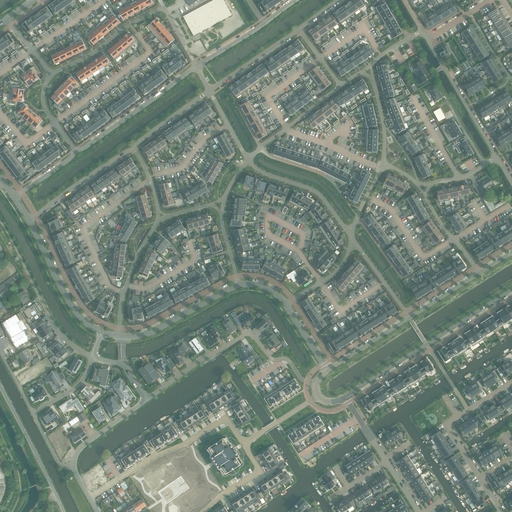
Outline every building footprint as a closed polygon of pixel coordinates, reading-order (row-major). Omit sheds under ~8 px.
[(60,11),(61,12),(65,8),(65,7),(59,0),(57,0),(56,1),(55,2),(55,1),(55,2),(54,2),(60,11)] [(59,0),(65,7),(65,8),(66,8),(65,7),(69,4),(70,5),(69,4),(66,0),(59,0)] [(141,10),(135,0),(136,1),(130,4),(135,13),(141,10)] [(135,0),(141,10),(147,7),(143,0),(135,0)] [(207,29),(232,15),(223,0),(214,0),(206,4),(196,10),(183,17),(187,23),(190,30),(193,36),(200,33),(202,31),(205,30),(207,29)] [(262,0),(263,1),(269,10),(273,7),(268,0),(262,0)] [(359,10),(352,0),(352,1),(348,4),(355,14),(355,13),(359,10)] [(364,6),(359,0),(353,0),(352,0),(359,10),(364,6)] [(263,1),(258,4),(264,13),(269,10),(263,1)] [(456,11),(450,1),(445,4),(452,14),(456,11)] [(60,11),(54,2),(53,3),(53,2),(53,3),(52,4),(49,6),(55,14),(56,15),(61,12),(60,11)] [(378,14),(388,8),(385,3),(375,9),(378,14)] [(124,7),(129,17),(135,13),(130,4),(124,7)] [(355,14),(348,4),(347,4),(348,4),(343,7),(350,17),(355,14)] [(452,14),(445,4),(441,7),(447,17),(452,14)] [(129,17),(124,7),(117,11),(123,20),(129,17)] [(350,17),(343,7),(339,10),(338,10),(346,21),(350,17)] [(447,17),(441,7),(436,10),(442,20),(447,17)] [(42,11),(47,19),(52,16),(46,8),(43,10),(42,10),(42,11)] [(381,19),(391,13),(388,8),(378,14),(381,19)] [(489,20),(500,14),(497,9),(486,15),(489,20)] [(346,21),(338,10),(334,14),(341,24),(346,21)] [(442,20),(436,10),(432,12),(438,23),(442,20)] [(37,14),(43,23),(47,19),(42,11),(41,12),(41,11),(40,11),(41,12),(40,12),(37,14)] [(438,23),(432,12),(427,15),(433,25),(438,23)] [(107,18),(114,27),(120,22),(112,13),(107,18)] [(384,24),(394,18),(393,18),(391,14),(391,13),(381,19),(384,24)] [(32,18),(38,26),(43,23),(37,14),(34,16),(33,17),(32,18)] [(492,25),(503,19),(500,14),(489,20),(489,21),(490,20),(493,24),(492,25)] [(433,25),(427,15),(422,18),(429,28),(433,25)] [(338,24),(332,16),(327,19),(333,28),(338,24)] [(38,26),(32,18),(31,18),(30,19),(28,21),(28,20),(27,21),(33,29),(34,30),(33,29),(38,26)] [(101,22),(109,32),(114,27),(107,18),(101,22)] [(387,29),(397,23),(396,23),(394,18),(384,24),(387,29)] [(152,32),(161,24),(156,19),(147,26),(152,32)] [(333,28),(327,19),(323,22),(329,32),(334,29),(333,28)] [(495,30),(506,23),(503,19),(492,25),(495,30)] [(27,21),(26,21),(25,22),(22,24),(24,26),(23,27),(26,30),(26,29),(28,33),(29,34),(34,30),(33,29),(27,21)] [(96,27),(104,36),(109,32),(101,22),(96,27)] [(329,32),(323,22),(323,23),(318,26),(325,35),(329,32)] [(389,34),(399,28),(397,23),(387,29),(388,29),(390,33),(389,34)] [(498,35),(509,28),(506,23),(495,30),(498,35)] [(161,24),(152,32),(156,37),(165,29),(161,24)] [(325,35),(318,26),(314,29),(314,28),(314,29),(321,39),(320,37),(324,34),(325,35)] [(91,31),(99,40),(104,36),(96,27),(91,31)] [(398,36),(402,33),(399,28),(389,34),(392,39),(398,36)] [(462,33),(465,37),(473,32),(470,28),(462,33)] [(511,33),(509,28),(498,35),(501,40),(511,33)] [(165,29),(156,37),(161,42),(170,34),(165,29)] [(321,39),(314,29),(309,32),(317,42),(321,39)] [(99,40),(91,31),(85,36),(93,45),(99,40)] [(465,37),(464,38),(467,43),(468,42),(476,37),(473,32),(465,37)] [(129,45),(131,47),(137,42),(135,40),(129,33),(123,38),(129,45)] [(511,39),(511,33),(501,40),(504,45),(511,39)] [(9,46),(11,48),(15,44),(14,43),(12,39),(10,36),(8,34),(5,36),(4,37),(3,37),(9,46)] [(170,34),(161,42),(166,48),(175,40),(170,34)] [(0,41),(5,49),(5,50),(10,47),(10,48),(11,48),(9,46),(3,37),(3,38),(2,38),(2,39),(0,39),(0,41)] [(468,42),(471,47),(479,42),(476,37),(468,42)] [(75,42),(80,52),(86,49),(81,38),(75,42)] [(124,50),(126,51),(131,47),(129,45),(123,38),(118,42),(124,50)] [(305,50),(298,41),(293,44),(300,53),(305,50)] [(70,47),(74,55),(80,52),(75,42),(74,42),(76,44),(70,47)] [(119,54),(121,56),(126,51),(124,50),(118,42),(113,47),(119,54)] [(471,47),(474,51),(482,46),(479,42),(471,47)] [(300,53),(293,44),(289,47),(294,56),(299,53),(300,54),(300,53)] [(371,51),(366,45),(361,48),(368,58),(373,54),(372,54),(371,51)] [(444,46),(437,51),(442,57),(443,57),(444,59),(450,55),(448,53),(451,52),(446,45),(444,47),(444,46)] [(474,51),(473,52),(476,56),(477,56),(485,51),(482,46),(474,51)] [(74,55),(70,47),(63,50),(68,58),(74,55)] [(119,54),(113,47),(108,52),(114,59),(115,61),(121,56),(119,54)] [(294,56),(289,47),(288,47),(288,48),(284,51),(284,50),(284,51),(291,61),(290,59),(294,56)] [(368,58),(361,48),(362,49),(358,52),(364,61),(368,58)] [(57,53),(61,61),(68,58),(63,50),(57,53)] [(291,61),(284,51),(279,54),(286,64),(291,61)] [(477,56),(480,61),(488,55),(485,51),(477,56)] [(364,61),(358,52),(353,55),(359,64),(360,64),(364,61)] [(61,61),(57,53),(51,56),(55,65),(61,61)] [(177,58),(182,66),(183,65),(183,66),(183,65),(187,62),(185,60),(186,60),(185,59),(184,57),(183,57),(181,55),(180,53),(175,56),(177,58)] [(286,64),(279,54),(275,57),(282,67),(286,64)] [(104,66),(105,68),(111,64),(110,62),(105,55),(99,58),(104,66)] [(359,64),(353,55),(354,56),(350,59),(355,67),(359,64)] [(172,61),(178,69),(181,66),(182,67),(182,66),(177,58),(175,56),(176,58),(172,61),(172,60),(172,61)] [(282,67),(275,57),(274,57),(270,60),(277,71),(282,67)] [(93,62),(98,70),(104,67),(105,69),(105,68),(104,66),(99,58),(93,62)] [(355,67),(350,59),(345,62),(344,60),(351,70),(355,67)] [(490,59),(482,64),(485,69),(493,64),(490,59)] [(168,64),(174,72),(175,72),(174,71),(178,69),(172,61),(172,60),(167,63),(168,64)] [(277,71),(270,60),(270,61),(265,64),(272,73),(276,70),(277,71)] [(351,70),(344,60),(339,63),(346,73),(351,70)] [(427,73),(423,66),(420,61),(413,65),(420,77),(416,79),(419,85),(426,81),(423,75),(427,73)] [(87,66),(92,74),(98,70),(93,62),(87,66)] [(168,64),(167,63),(167,64),(168,65),(163,68),(169,75),(173,73),(174,72),(168,64)] [(346,73),(339,63),(341,65),(336,68),(338,71),(340,74),(342,76),(346,73)] [(388,70),(386,64),(377,67),(378,72),(388,70)] [(493,64),(485,69),(488,74),(496,68),(493,64)] [(268,73),(262,65),(257,68),(264,77),(263,76),(268,73)] [(81,70),(87,78),(92,74),(87,66),(81,70)] [(26,72),(33,82),(38,79),(35,74),(37,72),(33,67),(26,72)] [(311,78),(320,71),(317,67),(308,74),(311,78)] [(264,77),(257,68),(253,71),(260,82),(260,81),(259,80),(264,77)] [(496,68),(488,74),(491,78),(499,73),(496,68)] [(157,74),(162,82),(163,81),(167,78),(161,71),(160,69),(155,72),(157,74)] [(87,78),(81,70),(76,74),(81,82),(87,78)] [(260,82),(253,71),(252,71),(248,75),(254,83),(255,85),(260,82)] [(315,82),(324,75),(320,71),(321,71),(320,71),(311,78),(315,82)] [(33,82),(26,72),(26,73),(22,77),(21,76),(18,78),(22,83),(23,83),(22,83),(25,81),(28,86),(33,82)] [(152,77),(158,85),(159,84),(159,85),(159,84),(162,82),(157,74),(155,72),(156,74),(152,77),(151,75),(152,77)] [(499,73),(491,78),(494,83),(502,78),(499,73)] [(254,83),(248,75),(248,74),(248,75),(243,78),(251,88),(255,85),(254,83)] [(148,80),(154,88),(157,86),(157,85),(158,85),(152,77),(151,75),(146,79),(148,80)] [(318,87),(327,80),(324,76),(324,75),(315,82),(318,87)] [(473,78),(479,88),(484,85),(477,75),(473,78)] [(74,88),(75,89),(79,84),(78,84),(71,76),(67,81),(74,88)] [(251,88),(243,78),(239,81),(246,91),(251,88)] [(469,82),(474,91),(479,88),(473,78),(472,78),(473,79),(469,82)] [(144,84),(149,91),(150,91),(154,88),(148,80),(146,79),(147,80),(143,83),(144,84)] [(322,90),(330,84),(327,80),(318,87),(319,86),(322,90)] [(368,89),(362,80),(358,83),(364,92),(368,89)] [(63,85),(70,92),(74,88),(75,89),(74,88),(67,81),(63,85)] [(246,91),(239,81),(234,84),(241,95),(246,91)] [(474,91),(469,82),(468,82),(469,83),(465,86),(467,91),(466,92),(468,95),(470,94),(474,91)] [(144,84),(143,83),(138,86),(139,87),(141,90),(140,90),(143,93),(145,95),(148,92),(149,92),(149,91),(144,84)] [(364,92),(358,83),(357,83),(358,83),(353,86),(357,92),(359,95),(359,94),(363,91),(363,92),(364,92)] [(241,95),(234,84),(229,88),(232,92),(236,98),(241,95)] [(11,95),(23,96),(24,90),(18,89),(18,86),(19,86),(12,85),(11,95)] [(70,92),(63,85),(59,89),(66,96),(70,92)] [(395,90),(393,85),(382,88),(384,93),(383,93),(395,90)] [(429,93),(428,94),(430,97),(431,96),(434,101),(438,99),(439,100),(442,97),(440,93),(439,93),(438,92),(436,90),(437,89),(434,85),(427,89),(429,93)] [(357,92),(353,86),(349,89),(355,99),(355,98),(359,95),(357,92)] [(55,93),(62,100),(66,96),(59,89),(55,93)] [(129,93),(135,101),(136,101),(136,100),(140,98),(138,96),(139,95),(137,92),(136,93),(134,90),(133,89),(129,92),(129,93)] [(309,102),(313,98),(306,89),(301,92),(309,102)] [(355,99),(349,89),(348,89),(344,92),(351,102),(355,99)] [(395,96),(393,91),(395,91),(395,90),(383,93),(383,94),(384,93),(385,99),(395,96)] [(502,95),(507,104),(511,101),(509,96),(510,95),(508,91),(506,92),(502,95)] [(125,96),(131,104),(134,102),(135,102),(135,101),(129,93),(129,92),(124,95),(125,96)] [(309,102),(301,92),(302,93),(298,96),(305,105),(309,102)] [(351,102),(344,92),(340,95),(346,104),(350,101),(350,102),(351,102)] [(62,100),(55,93),(54,93),(55,94),(51,98),(57,105),(62,100)] [(23,96),(11,95),(10,104),(17,105),(17,104),(16,104),(17,101),(22,102),(23,96)] [(121,99),(127,107),(128,107),(127,107),(131,104),(125,96),(124,95),(120,98),(121,99)] [(346,104),(340,95),(339,95),(335,98),(335,99),(337,102),(340,106),(345,103),(345,104),(346,104)] [(497,98),(503,108),(504,108),(503,107),(507,104),(502,95),(497,98)] [(305,105),(298,96),(298,97),(298,98),(295,101),(294,100),(300,108),(304,105),(305,105)] [(116,102),(122,111),(126,108),(127,107),(121,99),(120,98),(120,99),(120,100),(121,100),(117,103),(116,102),(116,101),(115,102),(116,102)] [(398,103),(395,98),(389,101),(389,100),(388,101),(384,102),(386,107),(386,108),(386,107),(398,103)] [(492,101),(499,111),(503,108),(497,98),(492,101)] [(300,108),(294,100),(289,103),(296,112),(300,108)] [(339,109),(332,100),(328,104),(334,112),(335,113),(339,109)] [(243,111),(253,105),(251,106),(248,101),(240,106),(243,111)] [(488,104),(494,114),(493,112),(497,109),(499,111),(492,101),(488,104)] [(112,106),(118,114),(119,113),(119,114),(119,113),(122,111),(116,102),(115,102),(111,105),(112,106)] [(296,112),(289,103),(285,107),(289,111),(289,112),(291,115),(296,112)] [(388,113),(400,108),(398,103),(386,107),(388,112),(388,113)] [(207,104),(202,107),(209,117),(213,113),(207,104)] [(334,112),(328,104),(324,107),(331,116),(335,113),(334,112)] [(373,110),(372,104),(368,105),(360,107),(362,112),(373,110)] [(483,107),(490,117),(494,114),(488,104),(483,107)] [(23,117),(30,109),(25,105),(17,114),(22,118),(23,117)] [(112,106),(111,105),(107,108),(107,109),(113,117),(117,115),(117,114),(118,114),(112,106)] [(246,115),(256,110),(253,105),(243,111),(246,115)] [(202,107),(198,110),(204,120),(209,117),(202,107)] [(331,116),(324,107),(323,107),(320,110),(319,110),(319,111),(327,119),(326,118),(330,115),(331,116)] [(490,117),(483,107),(478,110),(481,113),(484,118),(488,115),(489,117),(490,117)] [(402,113),(400,108),(388,113),(390,118),(402,113)] [(434,112),(435,112),(440,121),(445,118),(440,108),(434,112)] [(27,122),(34,113),(30,109),(23,117),(27,120),(26,121),(27,122)] [(99,114),(105,122),(106,122),(107,122),(106,122),(110,119),(104,111),(103,110),(99,113),(99,114)] [(198,110),(193,114),(200,123),(204,120),(198,110)] [(248,120),(258,115),(258,114),(256,116),(254,111),(256,110),(246,115),(246,116),(248,120)] [(327,119),(319,111),(315,114),(322,123),(327,119)] [(34,113),(27,122),(31,125),(38,117),(34,113)] [(95,117),(101,125),(105,123),(105,122),(99,114),(99,113),(99,114),(95,117),(95,116),(94,116),(95,117)] [(392,123),(404,118),(402,113),(390,118),(391,118),(392,123)] [(193,114),(189,117),(195,126),(200,123),(193,114)] [(322,123),(315,114),(311,117),(318,126),(322,123)] [(255,122),(261,119),(258,115),(248,120),(251,125),(255,122)] [(94,116),(90,120),(91,121),(97,129),(97,128),(98,128),(101,125),(95,117),(94,116)] [(38,117),(31,125),(35,129),(34,130),(37,132),(42,128),(39,125),(43,121),(38,117)] [(318,126),(311,117),(307,121),(313,129),(317,125),(318,126)] [(181,121),(188,131),(187,129),(191,126),(186,118),(181,121)] [(394,128),(406,123),(404,118),(392,123),(393,123),(394,127),(394,128)] [(253,130),(263,124),(261,119),(255,122),(251,125),(253,130)] [(90,120),(86,123),(86,124),(92,132),(96,129),(96,130),(96,129),(97,129),(91,121),(90,120)] [(377,126),(376,121),(376,120),(364,123),(365,129),(377,126)] [(176,124),(183,134),(188,131),(181,121),(176,124)] [(455,121),(446,126),(447,126),(449,129),(447,130),(449,134),(451,133),(454,138),(453,138),(462,133),(461,133),(455,122),(455,121)] [(82,127),(88,135),(89,135),(89,134),(92,132),(86,124),(86,123),(81,126),(82,127)] [(405,129),(403,124),(406,123),(394,128),(397,133),(405,129)] [(172,127),(179,137),(183,134),(176,124),(172,127)] [(256,134),(266,129),(263,124),(253,130),(254,130),(256,134)] [(82,127),(81,126),(82,127),(78,130),(84,138),(87,136),(88,136),(87,136),(88,135),(82,127)] [(168,130),(175,140),(173,138),(177,135),(179,137),(172,127),(168,130)] [(259,139),(269,134),(266,129),(256,134),(256,135),(259,139)] [(84,138),(78,130),(73,134),(75,137),(77,140),(78,140),(79,142),(83,139),(84,138)] [(175,140),(168,130),(163,134),(170,143),(175,140)] [(505,132),(501,135),(506,143),(511,140),(505,131),(505,132)] [(403,142),(410,137),(407,133),(400,138),(403,142)] [(218,144),(227,139),(224,134),(216,138),(219,143),(218,143),(218,144)] [(501,135),(496,138),(499,142),(497,144),(500,147),(501,146),(506,143),(501,135)] [(156,139),(163,149),(168,146),(161,136),(156,139)] [(406,147),(415,140),(413,141),(410,137),(403,142),(406,147)] [(156,139),(152,143),(159,152),(163,149),(156,139)] [(229,143),(227,139),(218,144),(221,148),(229,143)] [(415,140),(406,147),(409,151),(418,145),(415,140)] [(466,142),(460,145),(459,142),(458,143),(454,145),(453,146),(454,149),(456,148),(458,147),(461,152),(465,158),(472,153),(466,142)] [(54,146),(60,155),(61,154),(61,155),(62,154),(61,154),(65,151),(63,149),(64,149),(62,146),(61,146),(59,143),(54,146)] [(148,146),(154,155),(155,155),(153,153),(157,150),(159,152),(152,143),(148,146)] [(232,148),(229,143),(221,148),(223,153),(222,153),(222,154),(232,148)] [(9,151),(11,150),(7,145),(5,147),(0,151),(0,154),(0,155),(1,156),(2,157),(9,151)] [(418,145),(409,151),(412,156),(420,151),(417,146),(419,145),(418,145)] [(50,149),(56,158),(59,155),(60,156),(60,155),(54,146),(50,149),(49,148),(50,149)] [(154,155),(148,146),(143,149),(150,159),(154,155)] [(45,153),(52,161),(53,161),(56,158),(50,149),(49,148),(45,152),(45,153)] [(232,148),(222,154),(225,159),(235,153),(232,148)] [(14,154),(11,150),(9,151),(2,157),(2,158),(3,158),(3,159),(5,161),(12,156),(14,154)] [(45,153),(45,152),(40,155),(41,156),(47,164),(51,162),(52,161),(45,153)] [(416,164),(427,159),(425,153),(414,158),(416,164)] [(15,160),(17,158),(14,154),(12,156),(5,161),(7,164),(8,164),(7,165),(8,165),(15,160)] [(37,160),(43,168),(44,167),(47,164),(41,156),(40,155),(41,156),(41,157),(37,160)] [(15,160),(8,165),(9,166),(10,167),(12,170),(19,164),(21,163),(17,158),(15,160)] [(130,159),(126,162),(132,171),(137,168),(130,159)] [(210,164),(220,169),(223,164),(213,159),(210,164)] [(419,168),(427,165),(425,160),(427,159),(416,164),(419,168)] [(36,168),(38,170),(38,171),(42,168),(42,169),(43,168),(42,168),(43,168),(37,160),(33,163),(36,168)] [(322,161),(318,169),(322,171),(326,163),(322,161)] [(126,162),(121,165),(128,174),(132,171),(126,162)] [(19,164),(12,170),(14,172),(14,173),(14,174),(14,173),(15,174),(22,169),(24,167),(21,163),(19,164)] [(330,165),(326,163),(322,171),(326,173),(330,165)] [(217,174),(220,169),(210,164),(208,168),(217,174)] [(121,165),(117,168),(123,178),(128,174),(121,165)] [(330,165),(326,173),(330,175),(334,167),(330,165)] [(427,165),(419,168),(421,173),(429,169),(427,165)] [(22,169),(15,174),(15,175),(16,175),(16,176),(18,178),(25,173),(26,172),(23,168),(24,167),(22,169)] [(338,169),(334,167),(330,175),(334,177),(338,169)] [(215,179),(217,174),(208,168),(205,173),(215,179)] [(114,169),(109,173),(115,182),(120,179),(114,169)] [(338,169),(334,177),(338,179),(342,171),(338,169)] [(429,169),(421,173),(423,179),(432,175),(429,169)] [(369,179),(371,174),(363,170),(361,175),(369,179)] [(346,173),(342,171),(338,179),(342,181),(346,173)] [(25,173),(18,178),(19,179),(18,179),(19,179),(20,180),(22,183),(24,181),(24,182),(27,179),(29,177),(25,173),(26,172),(25,173)] [(109,173),(104,176),(111,185),(110,183),(114,180),(115,182),(109,173)] [(215,179),(205,173),(207,174),(204,179),(212,183),(215,179)] [(346,173),(342,181),(346,183),(350,175),(346,173)] [(387,188),(393,178),(388,175),(383,185),(388,187),(387,188)] [(480,185),(482,189),(484,188),(485,189),(493,184),(489,179),(487,175),(477,181),(478,181),(479,180),(482,184),(480,185)] [(104,176),(100,179),(107,188),(111,185),(104,176)] [(251,188),(254,178),(247,176),(245,180),(245,182),(244,186),(251,188)] [(259,180),(254,178),(251,188),(256,190),(256,191),(259,180)] [(392,191),(398,180),(393,178),(387,188),(392,191)] [(100,179),(96,182),(102,191),(102,190),(106,187),(106,188),(107,188),(100,179)] [(259,180),(256,191),(263,193),(266,184),(259,181),(260,180),(259,180)] [(398,192),(403,183),(398,180),(392,191),(393,190),(398,192)] [(198,184),(203,194),(208,191),(203,181),(198,184)] [(96,182),(91,185),(95,191),(96,193),(98,195),(102,191),(96,182)] [(403,183),(398,192),(403,195),(408,186),(403,183)] [(197,184),(193,187),(194,189),(199,196),(201,195),(202,194),(203,194),(198,184),(197,184)] [(273,198),(276,187),(269,185),(266,193),(273,195),(273,198)] [(273,198),(278,199),(282,189),(276,187),(273,198)] [(89,188),(84,191),(91,200),(95,197),(89,188)] [(282,189),(278,199),(284,201),(286,195),(288,195),(289,190),(285,188),(284,189),(282,189)] [(194,199),(188,189),(183,192),(189,202),(194,199)] [(188,189),(194,199),(199,196),(194,189),(190,191),(189,189),(188,189)] [(445,202),(442,190),(436,192),(438,201),(444,200),(444,202),(445,202)] [(84,191),(80,194),(86,203),(87,203),(86,202),(90,199),(91,200),(84,191)] [(294,205),(300,194),(294,191),(294,193),(293,193),(292,195),(292,196),(289,202),(294,205)] [(80,194),(75,197),(82,206),(86,203),(80,194)] [(294,205),(299,208),(305,197),(305,198),(300,195),(300,194),(294,205)] [(408,204),(418,199),(416,194),(406,199),(408,204)] [(145,195),(135,198),(137,203),(147,200),(145,195)] [(357,203),(359,199),(351,195),(350,196),(349,199),(357,203)] [(488,195),(485,197),(482,199),(490,212),(507,202),(506,199),(494,206),(488,195)] [(75,197),(71,200),(78,209),(82,206),(75,197)] [(305,197),(299,208),(300,208),(300,207),(307,211),(312,201),(305,197)] [(174,198),(163,201),(165,207),(173,204),(176,204),(174,198)] [(412,208),(421,203),(418,199),(408,204),(409,205),(410,204),(412,208)] [(71,200),(66,203),(72,211),(76,208),(77,210),(78,209),(71,200)] [(147,200),(137,203),(138,208),(148,205),(147,200)] [(415,213),(424,208),(421,203),(412,208),(415,213)] [(148,205),(138,208),(140,214),(150,211),(148,205)] [(313,219),(323,211),(322,212),(318,206),(316,207),(312,210),(309,213),(313,219)] [(418,218),(426,213),(424,208),(415,213),(418,218)] [(150,211),(140,214),(141,219),(146,218),(151,216),(150,211)] [(323,211),(313,219),(314,218),(318,223),(327,216),(323,211)] [(452,223),(461,217),(458,212),(449,218),(452,223)] [(426,213),(418,218),(420,223),(429,218),(426,213)] [(202,216),(205,228),(205,227),(205,225),(210,224),(209,221),(211,220),(210,217),(208,218),(207,214),(202,216)] [(50,226),(61,221),(60,218),(58,215),(47,221),(50,226)] [(374,219),(375,219),(374,219),(371,215),(363,220),(367,225),(374,219)] [(196,217),(200,229),(205,228),(202,216),(196,217)] [(124,221),(124,222),(134,228),(137,223),(128,217),(125,222),(124,221)] [(191,219),(195,230),(199,228),(200,229),(196,217),(191,219)] [(461,217),(452,223),(455,227),(464,221),(461,217)] [(195,230),(191,219),(186,220),(189,231),(195,230)] [(370,229),(379,222),(378,223),(375,219),(374,219),(367,225),(370,229)] [(61,221),(50,226),(53,232),(64,227),(61,221)] [(174,224),(180,232),(185,229),(181,223),(179,221),(174,224)] [(323,233),(333,226),(330,221),(327,222),(320,227),(319,227),(323,233)] [(424,232),(434,225),(431,221),(428,222),(424,225),(421,228),(424,232)] [(464,221),(455,227),(458,232),(467,226),(464,221)] [(124,222),(121,226),(131,232),(134,228),(124,222)] [(379,222),(370,229),(373,233),(382,227),(379,222)] [(170,227),(177,237),(176,235),(180,232),(174,224),(170,227)] [(428,237),(437,230),(434,225),(424,232),(428,237)] [(121,226),(118,231),(129,237),(131,232),(121,226)] [(323,233),(326,238),(335,231),(332,227),(333,226),(323,233)] [(177,237),(170,227),(165,230),(172,240),(177,237)] [(376,238),(384,232),(381,228),(382,227),(373,233),(376,238)] [(235,236),(246,234),(245,228),(234,231),(235,236)] [(511,238),(511,236),(507,228),(502,231),(508,241),(511,238)] [(432,240),(440,234),(437,230),(428,237),(429,236),(432,240)] [(119,232),(116,237),(120,240),(121,239),(126,242),(129,237),(118,231),(119,232)] [(326,238),(329,243),(340,236),(338,236),(335,231),(326,238)] [(497,234),(503,244),(508,241),(502,231),(497,234)] [(64,238),(66,237),(63,232),(53,236),(55,242),(59,240),(64,238)] [(384,232),(376,238),(379,242),(389,235),(388,235),(387,236),(384,232)] [(217,234),(207,238),(208,243),(219,240),(217,234)] [(248,239),(246,234),(235,236),(237,241),(235,242),(236,242),(248,239)] [(440,234),(432,240),(435,245),(441,241),(444,239),(444,238),(440,234)] [(503,244),(497,234),(492,237),(498,247),(503,244)] [(389,235),(379,242),(383,247),(386,244),(392,240),(389,235)] [(157,241),(167,248),(170,243),(161,236),(157,241)] [(340,236),(329,243),(330,242),(334,248),(344,242),(342,239),(342,238),(341,237),(340,236)] [(66,243),(68,242),(66,237),(64,238),(59,240),(55,242),(56,244),(57,247),(66,243)] [(492,237),(487,240),(493,250),(498,247),(492,237)] [(236,242),(237,247),(249,244),(248,239),(236,242)] [(219,240),(208,243),(210,248),(221,245),(219,240)] [(487,240),(483,243),(489,253),(493,250),(487,240)] [(167,248),(157,241),(153,246),(163,253),(167,248)] [(66,243),(57,247),(60,251),(68,248),(70,247),(68,242),(66,243)] [(113,249),(125,251),(126,245),(121,244),(121,243),(115,243),(114,249),(113,249)] [(483,243),(478,247),(484,256),(489,253),(483,243)] [(249,244),(237,247),(238,253),(250,250),(249,244)] [(389,255),(398,249),(395,244),(386,251),(389,255)] [(221,245),(210,248),(211,254),(222,250),(221,245)] [(72,252),(70,247),(68,248),(60,251),(62,256),(70,253),(72,252)] [(484,256),(478,247),(473,250),(479,259),(484,256)] [(392,260),(400,254),(397,250),(398,249),(389,255),(392,260)] [(146,256),(157,261),(159,256),(154,253),(148,251),(146,256)] [(322,255),(332,264),(336,259),(327,251),(322,255)] [(72,258),(74,257),(72,252),(70,253),(62,256),(64,261),(72,258)] [(403,259),(403,258),(402,259),(400,255),(400,254),(392,260),(395,264),(403,259)] [(322,255),(318,260),(327,267),(331,263),(331,264),(332,264),(322,255)] [(157,261),(146,256),(144,261),(152,265),(154,260),(157,261)] [(72,258),(64,261),(66,267),(74,263),(76,262),(74,257),(72,258)] [(398,269),(407,263),(403,258),(403,259),(395,264),(398,269)] [(455,261),(461,271),(466,268),(460,258),(455,261)] [(267,272),(272,262),(267,259),(262,269),(267,272)] [(327,267),(318,260),(319,261),(314,266),(318,270),(319,269),(322,272),(327,267)] [(352,265),(361,272),(365,268),(356,260),(352,265)] [(152,265),(144,261),(141,266),(150,270),(152,265)] [(461,271),(455,261),(450,264),(456,274),(461,271)] [(271,274),(277,265),(272,262),(267,272),(271,274)] [(410,267),(411,266),(410,267),(407,263),(398,269),(402,273),(410,267)] [(214,267),(219,276),(224,273),(219,264),(214,267)] [(456,274),(450,264),(445,268),(451,277),(456,274)] [(78,271),(81,270),(78,265),(76,266),(68,270),(71,275),(78,271)] [(276,277),(282,267),(277,265),(271,274),(276,277)] [(349,269),(358,276),(361,272),(352,265),(349,269)] [(150,270),(141,266),(139,271),(143,273),(142,275),(143,276),(147,278),(148,276),(148,275),(150,270)] [(410,267),(402,273),(405,277),(413,272),(414,271),(411,266),(410,267)] [(219,276),(214,267),(208,270),(214,279),(219,276)] [(282,267),(276,277),(281,280),(286,270),(282,267)] [(451,277),(445,268),(440,271),(446,280),(451,277)] [(345,273),(354,280),(358,276),(349,269),(345,273)] [(78,271),(71,275),(73,280),(81,276),(82,275),(81,275),(79,271),(81,270),(78,271)] [(123,272),(113,271),(112,277),(117,277),(116,280),(121,280),(121,278),(122,278),(123,272)] [(305,281),(303,279),(308,275),(305,271),(295,278),(299,285),(305,281)] [(446,280),(440,271),(435,274),(442,283),(446,280)] [(17,273),(0,285),(0,295),(1,297),(12,290),(8,285),(20,277),(17,273)] [(342,277),(350,284),(353,280),(354,281),(354,280),(345,273),(342,277)] [(442,283),(435,274),(431,277),(430,276),(431,277),(437,286),(442,283)] [(85,280),(82,275),(81,276),(73,280),(76,285),(84,280),(85,280)] [(200,279),(205,287),(210,284),(205,277),(205,276),(200,278),(200,279)] [(431,277),(430,276),(425,279),(426,280),(432,289),(437,286),(431,277)] [(338,281),(347,289),(348,288),(347,288),(350,284),(342,277),(338,281)] [(196,282),(200,290),(205,287),(200,279),(200,278),(195,281),(196,282)] [(426,280),(425,279),(426,280),(421,283),(427,292),(432,289),(426,280)] [(86,285),(88,284),(87,284),(85,280),(84,280),(76,285),(79,289),(86,285)] [(191,285),(195,292),(200,290),(196,282),(195,281),(195,282),(191,285),(190,282),(190,283),(191,285)] [(347,289),(338,281),(335,285),(344,293),(347,289)] [(186,287),(191,295),(195,292),(191,285),(190,283),(185,285),(186,287)] [(427,292),(421,283),(420,284),(419,283),(416,285),(416,286),(422,296),(427,292)] [(89,290),(91,289),(88,284),(86,285),(79,289),(81,294),(89,290)] [(181,290),(186,298),(191,295),(186,287),(185,285),(186,287),(182,290),(180,288),(181,290)] [(416,286),(416,285),(411,288),(411,289),(417,299),(422,296),(416,286)] [(177,292),(181,300),(186,298),(181,290),(180,288),(176,290),(177,292)] [(92,295),(93,294),(90,289),(91,289),(89,290),(81,294),(84,299),(92,295)] [(177,292),(176,290),(171,293),(172,295),(176,303),(181,300),(177,292)] [(30,300),(26,294),(24,291),(17,295),(23,305),(30,300)] [(92,295),(84,299),(87,304),(94,299),(92,295),(93,294),(92,295)] [(164,299),(168,307),(173,304),(169,296),(164,299),(163,297),(164,299)] [(159,302),(164,309),(168,307),(164,299),(163,297),(158,300),(159,302)] [(308,305),(312,303),(309,298),(301,303),(304,307),(308,305)] [(155,304),(159,312),(164,309),(159,302),(158,300),(153,302),(155,304)] [(101,314),(106,305),(100,302),(96,312),(101,314)] [(149,305),(150,307),(154,315),(159,312),(155,304),(153,302),(154,303),(150,306),(149,305)] [(386,305),(392,315),(397,312),(391,302),(386,305),(385,304),(385,305),(386,305)] [(24,307),(20,310),(22,313),(24,311),(29,319),(33,316),(37,313),(37,314),(41,311),(36,303),(26,310),(24,307)] [(308,305),(304,307),(306,310),(307,312),(315,307),(317,306),(314,307),(312,303),(308,305)] [(106,305),(101,314),(107,317),(112,307),(106,305)] [(150,307),(149,305),(144,308),(145,310),(149,317),(154,315),(150,307)] [(386,305),(385,305),(380,308),(381,309),(387,318),(392,315),(386,305)] [(315,307),(307,312),(310,317),(318,312),(320,310),(317,306),(315,307)] [(508,306),(503,310),(509,320),(510,321),(511,320),(511,311),(511,312),(508,306)] [(381,309),(380,308),(381,309),(376,312),(382,321),(387,318),(381,309)] [(318,312),(310,317),(313,321),(320,316),(318,312),(320,311),(320,310),(318,312)] [(503,310),(497,313),(501,319),(498,320),(501,325),(502,326),(510,321),(509,320),(503,310)] [(382,321),(376,312),(372,315),(378,324),(382,321)] [(250,322),(253,319),(252,318),(253,318),(251,314),(250,315),(249,314),(245,316),(243,313),(238,316),(237,317),(234,319),(239,326),(243,324),(244,326),(247,324),(248,324),(250,322)] [(11,339),(22,332),(17,323),(20,322),(19,320),(16,315),(1,323),(11,339)] [(372,315),(367,318),(373,327),(378,324),(372,315)] [(320,316),(313,321),(316,326),(323,321),(320,316)] [(492,317),(487,320),(493,331),(494,332),(502,326),(501,325),(498,320),(496,322),(492,317)] [(227,323),(224,325),(230,333),(232,333),(233,332),(233,331),(236,329),(232,324),(233,324),(229,318),(226,320),(227,323)] [(362,321),(368,330),(373,327),(367,318),(362,321)] [(21,321),(20,320),(19,320),(20,322),(17,323),(22,332),(26,330),(27,329),(28,331),(30,330),(24,319),(21,321)] [(38,332),(36,334),(37,335),(49,327),(48,327),(45,322),(44,323),(42,320),(36,324),(38,327),(36,328),(38,332)] [(264,320),(257,326),(261,332),(262,331),(264,334),(270,329),(268,326),(269,326),(267,323),(266,322),(266,323),(264,320)] [(487,320),(481,324),(485,329),(482,331),(485,336),(488,334),(493,331),(494,332),(493,331),(487,320)] [(323,321),(316,326),(319,330),(326,326),(323,321)] [(368,330),(362,321),(357,324),(363,333),(368,330)] [(363,333),(357,324),(352,327),(358,337),(363,333)] [(206,331),(202,334),(204,337),(203,337),(210,346),(217,341),(215,338),(218,336),(216,333),(218,331),(214,325),(211,327),(212,328),(207,332),(206,331)] [(49,327),(37,335),(38,337),(40,335),(43,339),(45,337),(47,340),(53,336),(51,333),(52,333),(52,332),(49,327)] [(358,337),(352,327),(348,330),(354,340),(358,337)] [(476,327),(470,331),(477,341),(478,343),(484,339),(483,337),(485,336),(482,331),(479,332),(476,327)] [(29,343),(27,341),(31,339),(26,331),(26,330),(22,332),(11,339),(10,339),(16,348),(17,350),(29,343)] [(354,340),(348,330),(343,333),(349,343),(354,340)] [(470,331),(465,334),(468,340),(466,341),(469,346),(472,345),(473,347),(478,343),(477,341),(470,331)] [(349,343),(343,333),(338,336),(344,346),(349,343)] [(273,335),(267,339),(273,347),(274,346),(275,348),(275,349),(276,348),(280,345),(278,342),(279,342),(273,335)] [(203,349),(199,343),(201,341),(198,336),(195,338),(189,343),(197,354),(203,349)] [(344,346),(338,336),(333,339),(339,349),(340,349),(339,349),(344,346)] [(460,337),(454,341),(461,351),(462,353),(468,350),(467,348),(469,346),(466,341),(463,343),(460,337)] [(339,349),(333,339),(328,343),(334,352),(339,349)] [(57,340),(47,349),(53,356),(64,347),(63,347),(60,342),(59,343),(57,340)] [(454,341),(449,344),(452,350),(450,352),(453,357),(455,355),(457,357),(462,353),(461,351),(454,341)] [(178,350),(171,355),(179,366),(184,362),(181,358),(184,356),(183,355),(186,352),(181,346),(178,348),(178,350)] [(64,347),(53,356),(54,356),(55,354),(59,359),(61,357),(63,360),(69,355),(67,352),(68,352),(64,347)] [(244,347),(238,352),(243,359),(242,360),(246,365),(253,359),(244,347)] [(444,348),(438,351),(440,355),(439,355),(442,359),(443,359),(445,362),(450,358),(453,357),(450,352),(447,353),(444,348)] [(27,349),(18,354),(18,355),(24,364),(30,361),(30,362),(31,361),(30,361),(33,359),(27,349)] [(34,361),(32,362),(34,366),(36,364),(38,362),(41,361),(38,357),(33,360),(34,361)] [(76,374),(83,361),(82,361),(82,362),(75,358),(75,357),(68,369),(69,370),(69,369),(76,373),(76,374)] [(167,360),(165,357),(159,359),(156,361),(159,364),(162,366),(163,371),(166,374),(167,374),(168,373),(168,372),(169,371),(169,372),(172,370),(171,369),(175,366),(169,358),(167,360)] [(427,359),(421,362),(424,368),(422,369),(425,374),(428,373),(428,374),(434,370),(433,369),(431,366),(432,365),(430,361),(429,362),(427,359)] [(508,359),(503,362),(510,373),(511,371),(511,359),(510,361),(508,359)] [(34,366),(31,368),(34,374),(40,371),(42,370),(38,362),(36,364),(34,366)] [(505,377),(510,373),(504,364),(496,369),(500,374),(502,373),(505,377)] [(143,368),(140,371),(148,383),(152,380),(151,379),(153,378),(154,380),(159,377),(150,365),(143,369),(143,368)] [(416,366),(410,369),(417,379),(418,382),(419,381),(417,379),(423,376),(425,374),(422,369),(419,371),(416,366)] [(94,373),(92,381),(97,382),(98,378),(102,379),(100,385),(105,386),(105,385),(110,386),(112,376),(108,375),(109,370),(108,370),(103,369),(102,370),(99,369),(99,370),(96,369),(95,373),(94,373)] [(410,369),(405,373),(408,378),(406,380),(409,385),(410,387),(418,382),(417,379),(410,369)] [(50,374),(44,378),(47,382),(53,379),(58,386),(59,388),(64,385),(63,383),(61,380),(65,378),(62,372),(58,375),(56,371),(50,374)] [(491,372),(486,375),(492,385),(497,381),(496,379),(498,378),(494,371),(492,373),(491,372)] [(492,385),(486,375),(485,375),(486,376),(478,381),(483,388),(485,386),(487,388),(492,385)] [(400,376),(394,379),(401,390),(402,392),(408,388),(406,386),(409,385),(410,387),(409,385),(406,380),(403,381),(400,376)] [(294,378),(289,381),(295,391),(300,388),(294,378)] [(394,379),(389,383),(392,388),(390,390),(393,395),(393,396),(396,394),(397,395),(402,392),(401,390),(394,379)] [(283,383),(290,395),(295,391),(289,381),(284,384),(283,383)] [(483,388),(478,381),(471,386),(476,395),(481,391),(480,389),(483,388)] [(113,387),(110,389),(113,392),(115,396),(116,397),(117,397),(119,395),(123,400),(126,398),(128,401),(133,397),(128,390),(129,390),(126,386),(125,387),(122,382),(119,384),(118,383),(113,386),(113,387)] [(283,383),(278,387),(285,398),(290,395),(283,383)] [(31,394),(36,401),(39,399),(40,401),(44,398),(43,397),(47,395),(42,388),(41,389),(39,385),(33,388),(35,392),(31,394)] [(384,386),(378,390),(385,400),(385,401),(386,401),(385,400),(390,397),(393,395),(393,396),(393,395),(390,390),(387,392),(384,386)] [(476,395),(471,386),(463,391),(466,396),(469,394),(471,398),(476,395)] [(81,392),(79,395),(83,400),(83,399),(85,396),(89,400),(91,399),(94,402),(102,394),(99,391),(95,394),(91,390),(91,391),(87,387),(81,392)] [(273,390),(280,401),(285,398),(278,387),(278,388),(274,391),(273,390)] [(229,388),(223,393),(229,402),(236,398),(229,388)] [(273,390),(268,393),(275,404),(280,401),(273,390)] [(378,390),(373,393),(376,399),(373,400),(377,405),(379,404),(380,405),(385,401),(385,400),(378,390)] [(223,393),(218,396),(224,406),(229,402),(223,393)] [(268,393),(263,397),(270,408),(275,404),(268,393)] [(217,395),(212,398),(219,409),(224,406),(218,396),(217,395)] [(110,403),(106,406),(112,415),(117,412),(116,411),(120,409),(115,402),(118,401),(114,396),(112,398),(112,397),(108,400),(110,403)] [(367,397),(362,400),(364,404),(363,404),(366,408),(368,411),(369,412),(375,408),(374,407),(377,405),(373,400),(371,402),(370,400),(367,397)] [(85,409),(77,398),(73,401),(71,399),(70,400),(71,401),(70,402),(68,401),(65,403),(66,404),(61,407),(59,407),(64,413),(67,411),(67,410),(74,405),(75,406),(77,408),(78,408),(80,411),(79,411),(80,413),(85,409)] [(212,398),(203,404),(206,409),(209,408),(212,413),(219,409),(212,398)] [(499,407),(502,412),(510,407),(505,398),(499,401),(502,405),(499,407)] [(107,418),(102,410),(104,409),(99,401),(96,403),(99,408),(96,410),(95,411),(92,412),(92,413),(93,413),(95,416),(97,420),(99,423),(102,422),(102,421),(103,421),(107,418)] [(241,403),(231,409),(235,415),(244,408),(241,403)] [(201,407),(194,411),(201,421),(207,416),(203,411),(206,409),(203,404),(200,406),(201,407)] [(489,408),(495,417),(502,412),(499,407),(497,408),(494,405),(489,408)] [(244,408),(235,415),(238,420),(248,414),(244,408)] [(484,417),(487,422),(495,417),(489,408),(484,411),(486,415),(484,417)] [(42,417),(41,418),(41,419),(42,418),(47,425),(48,426),(48,425),(51,423),(52,423),(51,423),(56,420),(60,425),(64,423),(60,416),(60,417),(59,417),(58,418),(53,410),(42,417)] [(189,413),(188,413),(195,424),(201,421),(194,411),(189,414),(189,413)] [(84,412),(77,417),(81,423),(88,418),(84,412)] [(188,413),(183,417),(190,427),(195,424),(188,413)] [(248,414),(238,420),(242,425),(251,419),(248,414)] [(485,422),(483,420),(481,421),(478,415),(473,418),(475,421),(478,426),(485,422)] [(318,416),(313,419),(320,430),(325,427),(318,416)] [(177,421),(174,422),(177,428),(180,426),(184,431),(190,427),(183,417),(184,419),(178,423),(177,421)] [(478,426),(475,421),(473,418),(468,421),(473,430),(478,426)] [(313,419),(308,422),(315,434),(320,430),(313,419)] [(473,430),(468,421),(463,424),(468,433),(473,430)] [(174,422),(165,428),(172,439),(178,435),(175,429),(177,428),(174,422)] [(308,422),(303,426),(310,437),(315,434),(308,422)] [(468,433),(463,424),(458,428),(462,433),(460,434),(462,437),(468,433)] [(303,426),(298,429),(305,440),(310,437),(303,426)] [(165,428),(160,432),(161,433),(167,442),(172,439),(165,428)] [(403,436),(398,428),(390,433),(395,441),(403,436)] [(70,437),(75,443),(86,435),(82,429),(77,432),(76,430),(74,432),(75,433),(70,437)] [(298,429),(293,432),(300,443),(305,440),(298,429)] [(431,440),(441,434),(437,429),(428,435),(431,440)] [(293,432),(288,436),(293,445),(298,441),(300,443),(293,432)] [(161,433),(155,436),(161,446),(167,442),(161,433)] [(395,441),(390,433),(383,438),(387,446),(395,441)] [(435,444),(444,438),(441,434),(431,440),(432,440),(433,439),(435,444),(434,444),(435,444)] [(148,439),(146,441),(149,446),(151,444),(155,450),(161,446),(155,436),(149,440),(148,439)] [(209,448),(207,450),(211,456),(210,456),(214,461),(215,463),(216,464),(219,469),(223,475),(225,474),(226,474),(232,470),(233,469),(240,465),(240,464),(242,463),(238,457),(239,457),(236,452),(237,451),(234,447),(233,448),(230,443),(226,437),(224,439),(217,443),(216,444),(209,448)] [(438,449),(447,443),(444,438),(435,444),(438,449)] [(144,444),(137,448),(143,457),(150,453),(146,448),(149,446),(146,441),(143,443),(144,444)] [(497,442),(491,446),(497,456),(502,453),(498,446),(499,445),(497,442)] [(442,453),(450,448),(447,443),(438,449),(439,449),(442,453)] [(497,456),(491,446),(490,446),(492,448),(487,451),(492,459),(497,456)] [(269,447),(260,453),(263,459),(273,453),(269,447)] [(132,450),(131,450),(138,461),(143,457),(137,448),(132,451),(132,450)] [(453,453),(450,448),(442,453),(445,458),(453,453)] [(131,450),(126,453),(133,464),(138,461),(131,450)] [(369,451),(364,454),(370,463),(375,459),(369,451)] [(492,459),(487,451),(482,454),(481,452),(488,462),(492,459)] [(488,462),(481,452),(474,456),(477,460),(478,459),(483,465),(488,462)] [(120,457),(117,459),(120,464),(123,463),(126,468),(133,464),(126,453),(126,454),(126,455),(120,458),(120,457)] [(273,453),(263,459),(267,464),(276,458),(273,453)] [(370,463),(364,454),(359,457),(362,460),(365,466),(370,463)] [(402,466),(411,460),(407,455),(398,461),(402,466)] [(450,466),(458,460),(455,455),(446,461),(450,466)] [(362,460),(359,457),(355,460),(360,469),(365,466),(362,460)] [(276,458),(267,464),(270,470),(280,464),(276,458)] [(360,469),(355,460),(350,463),(355,472),(360,469)] [(405,470),(414,465),(411,460),(402,466),(405,470)] [(452,471),(461,465),(458,460),(450,466),(453,470),(452,471)] [(355,472),(350,463),(345,466),(350,475),(355,472)] [(408,475),(417,469),(414,465),(405,470),(408,475)] [(455,476),(464,470),(461,465),(452,471),(455,476)] [(411,480),(420,475),(420,474),(422,472),(419,468),(417,470),(417,469),(408,475),(411,480)] [(458,481),(467,475),(464,470),(455,476),(458,481)] [(282,471),(276,475),(282,484),(288,480),(285,476),(282,471)] [(511,480),(511,479),(507,471),(502,474),(508,484),(511,480)] [(89,477),(86,479),(87,481),(87,482),(88,482),(88,483),(89,483),(89,484),(90,485),(93,483),(94,483),(96,482),(97,483),(98,485),(105,481),(102,477),(101,477),(98,472),(97,472),(93,475),(93,474),(93,475),(92,476),(91,475),(91,476),(90,477),(89,477)] [(330,472),(322,478),(324,481),(322,483),(326,489),(328,487),(329,489),(333,487),(332,485),(334,483),(332,480),(335,478),(332,475),(330,472)] [(389,482),(384,474),(377,479),(381,487),(389,482)] [(508,484),(502,474),(497,477),(502,486),(507,483),(508,484)] [(276,475),(270,478),(277,489),(276,486),(281,483),(281,484),(282,484),(276,475)] [(415,487),(424,481),(421,476),(412,482),(415,487)] [(463,488),(472,482),(469,477),(459,483),(463,488)] [(502,486),(497,477),(492,481),(497,489),(502,486)] [(270,478),(265,481),(272,492),(277,489),(270,478)] [(381,487),(377,479),(369,484),(374,492),(381,487)] [(265,481),(259,486),(262,491),(260,493),(263,498),(265,496),(264,494),(270,490),(271,492),(272,492),(265,481)] [(419,492),(427,486),(424,481),(415,487),(419,492)] [(475,487),(472,482),(463,488),(464,488),(467,492),(475,487)] [(367,485),(359,490),(365,499),(370,496),(369,495),(372,493),(367,485)] [(422,497),(431,491),(427,486),(419,492),(422,497)] [(468,498),(478,492),(475,487),(467,492),(470,497),(468,498)] [(253,489),(247,493),(254,504),(263,498),(260,493),(257,494),(253,489)] [(365,499),(359,490),(352,495),(356,503),(364,498),(365,499)] [(425,502),(434,496),(431,491),(422,497),(425,502)] [(471,503),(481,497),(478,492),(468,498),(471,503)] [(247,493),(242,496),(249,507),(254,504),(247,493)] [(242,496),(236,500),(243,510),(249,507),(242,496)] [(355,504),(350,496),(342,502),(348,510),(353,507),(352,506),(355,504)] [(481,504),(484,502),(481,497),(471,503),(472,503),(475,508),(481,504)] [(146,506),(142,499),(139,501),(138,499),(136,500),(142,509),(146,506)] [(133,505),(137,511),(142,509),(136,500),(134,502),(135,503),(133,505)] [(236,500),(230,504),(234,510),(231,511),(240,511),(243,510),(236,500)] [(296,507),(291,511),(301,511),(308,505),(302,500),(297,506),(296,505),(295,506),(296,507)] [(344,511),(348,510),(342,502),(334,507),(337,510),(337,511),(344,511)] [(403,503),(398,506),(401,511),(408,511),(409,511),(403,503)]
